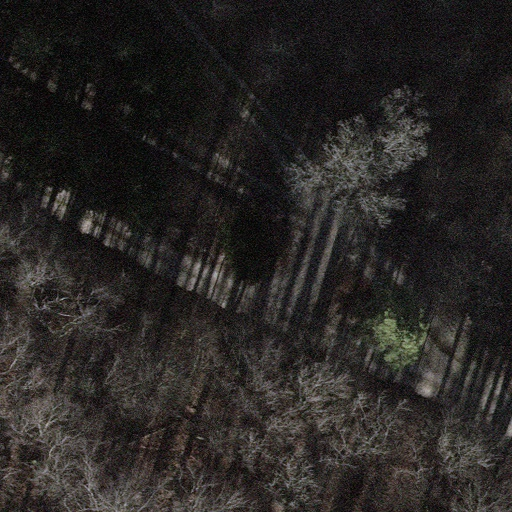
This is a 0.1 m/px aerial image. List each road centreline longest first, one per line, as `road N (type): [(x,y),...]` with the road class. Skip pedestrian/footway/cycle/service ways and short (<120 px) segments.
road 1 (track): [(0,155),(511,425)]
road 2 (track): [(159,0),(511,421)]
road 3 (track): [(359,239),(112,101),(0,27)]
